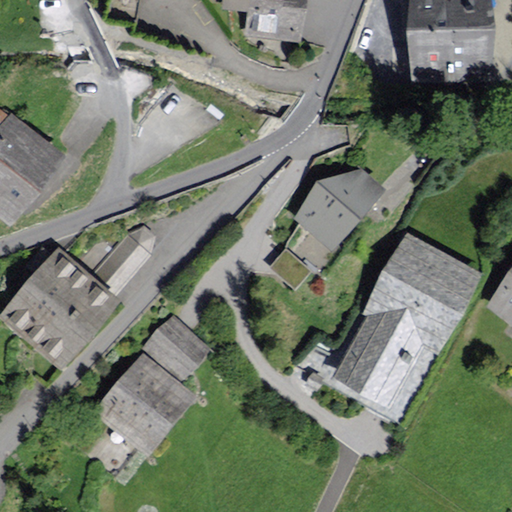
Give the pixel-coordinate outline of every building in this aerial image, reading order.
[(302,0),(224,0),(223,7),(247,10),(245,35),(298,40),(302,0)] [(491,0),(410,0),(413,76),(494,74),(491,0)] [(62,152),(4,107),(0,112),(0,214),(9,221),(62,152)] [(387,189),(362,167),(324,181),(294,215),(334,249),(387,189)] [(485,273),(410,235),(332,378),(389,409),(425,348),(441,356),(485,273)] [(297,287),(313,268),(286,245),(269,265),(297,287)] [(121,302),(54,247),(0,312),(0,315),(65,369),(121,302)] [(511,279),(493,304),(511,318),(511,279)] [(214,350),(174,315),(146,348),(186,382),(214,350)] [(202,398),(145,353),(96,414),(152,459),(202,398)]
